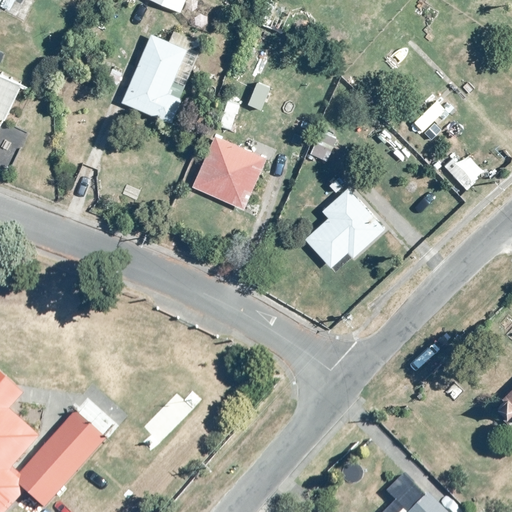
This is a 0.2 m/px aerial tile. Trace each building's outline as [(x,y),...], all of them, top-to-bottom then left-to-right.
[(188,0),(141,0),(178,19),(188,0)] [(187,51),(152,34),(120,105),(169,127),(196,66),(183,61),(187,51)] [(0,136),(24,81),(0,70),(0,136)] [(253,93),(246,105),(269,118),(276,105),(253,93)] [(346,139),(323,127),(308,156),(331,167),(346,139)] [(269,159),(212,134),(189,186),(245,211),(269,159)] [(387,229),(346,186),(320,211),(326,218),(303,240),(330,269),(347,252),(354,260),(387,229)] [(0,511),(6,511),(26,490),(20,485),(20,473),(12,467),(38,435),(9,409),(22,393),(0,372),(0,511)] [(511,384),(498,400),(511,413),(511,384)] [(75,411),(20,473),(20,485),(26,490),(44,507),(107,438),(98,430),(90,424),(75,411)] [(443,511),(422,494),(398,474),(379,498),(387,504),(380,511),(443,511)]
